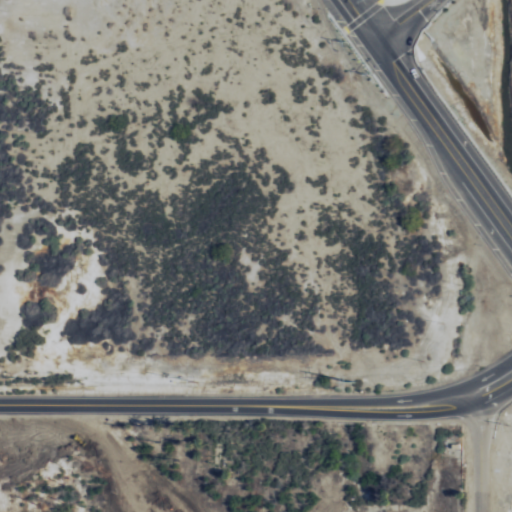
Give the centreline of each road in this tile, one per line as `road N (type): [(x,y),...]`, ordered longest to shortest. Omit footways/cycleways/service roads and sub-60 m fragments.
road 1 (tertiary): [(0,409),(479,408)]
road 2 (secondary): [(380,38),(511,227)]
